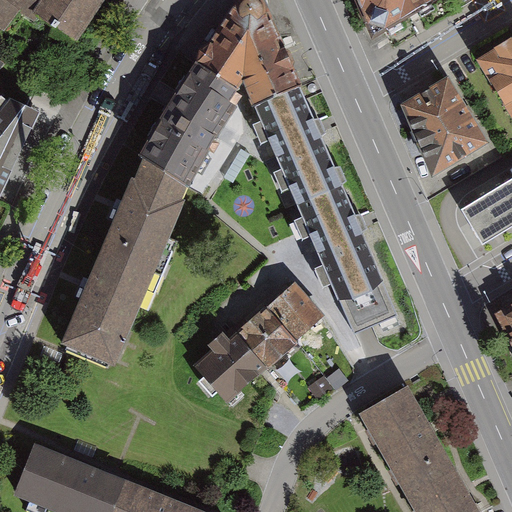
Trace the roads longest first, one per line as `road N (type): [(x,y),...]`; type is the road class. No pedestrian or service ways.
road 1 (residential): [(182,0),(107,114),(43,234),(0,342)]
road 2 (residential): [(270,511),(306,434),(369,386),(458,343)]
road 3 (secondary): [(356,97),(444,309)]
road 4 (residential): [(511,9),(356,97)]
road 5 (secondary): [(458,343),(511,462)]
